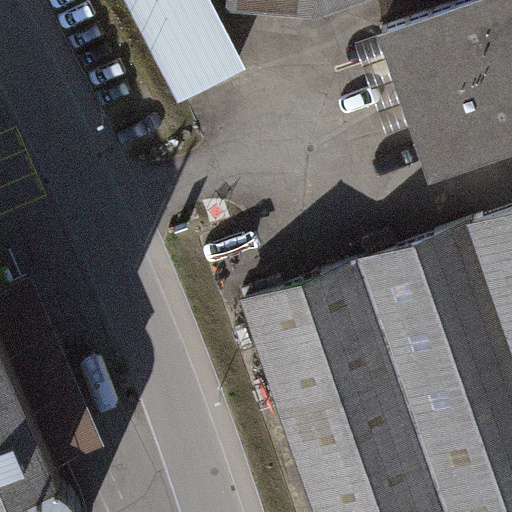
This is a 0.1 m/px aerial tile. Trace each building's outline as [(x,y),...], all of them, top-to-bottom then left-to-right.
[(128,0),(179,98),(248,63),(215,0),(128,0)] [(232,0),(231,7),(321,16),(322,0),(232,0)] [(322,0),(321,16),(368,0),(322,0)] [(511,0),(471,0),(375,32),(423,178),(511,148),(511,0)] [(511,511),(511,207),(241,298),(312,511),(511,511)] [(0,318),(0,475),(57,452),(0,318)] [(82,511),(78,501),(66,489),(51,481),(34,479),(18,482),(4,490),(0,495),(0,511),(82,511)]
